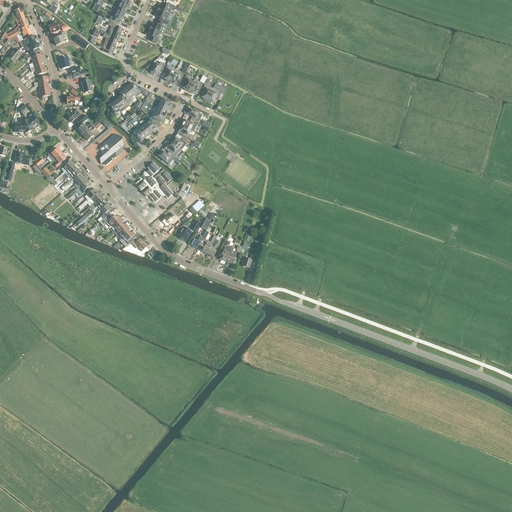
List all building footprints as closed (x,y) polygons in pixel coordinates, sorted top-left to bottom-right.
[(118,3),(116,7),(126,12),(128,7),(118,3)] [(159,8),(158,10),(169,15),(170,12),(171,12),(172,10),(174,11),(176,7),(168,4),(166,6),(161,4),(160,8),(159,8)] [(113,12),(124,17),(126,12),(116,7),(115,8),(113,12)] [(19,34),(18,31),(28,26),(21,9),(15,12),(18,19),(16,20),(18,27),(15,30),(15,31),(8,35),(6,34),(3,37),(6,39),(8,41),(7,41),(14,37),(19,34)] [(160,22),(166,25),(168,26),(170,22),(167,21),(168,19),(168,18),(169,15),(158,10),(157,13),(156,17),(161,19),(160,22)] [(110,16),(108,20),(110,20),(118,24),(120,24),(121,22),(122,22),(124,17),(113,12),(111,17),(110,16)] [(118,24),(110,20),(109,23),(108,25),(112,27),(110,31),(120,35),(123,29),(117,26),(118,24)] [(151,26),(150,29),(160,33),(163,27),(165,28),(166,25),(158,21),(156,24),(153,23),(152,26),(151,26)] [(57,23),(48,27),(51,34),(60,30),(57,23)] [(22,32),(24,36),(31,33),(28,26),(18,31),(19,34),(22,32)] [(160,33),(150,29),(149,31),(149,32),(148,36),(151,37),(149,41),(156,44),(160,45),(161,41),(157,40),(160,33)] [(105,33),(104,35),(118,41),(120,35),(110,31),(108,34),(105,33)] [(66,35),(65,32),(63,32),(58,34),(60,37),(54,40),(56,46),(65,42),(63,39),(67,37),(66,34),(66,35)] [(23,37),(24,40),(28,39),(33,50),(29,52),(30,55),(39,51),(36,44),(37,44),(36,42),(35,42),(31,33),(24,36),(23,37)] [(24,40),(23,37),(22,36),(20,37),(19,34),(14,37),(15,41),(16,40),(17,43),(19,42),(20,45),(25,43),(24,40)] [(107,38),(105,42),(115,47),(118,41),(104,35),(103,37),(107,38)] [(74,41),(81,46),(85,49),(89,44),(77,36),(74,41)] [(10,43),(8,41),(6,39),(4,42),(2,40),(0,42),(0,53),(1,52),(3,54),(5,52),(10,47),(11,48),(15,42),(13,40),(10,43)] [(115,47),(105,42),(103,46),(100,44),(99,46),(104,49),(103,51),(110,55),(112,52),(113,53),(115,49),(114,49),(115,47)] [(8,58),(14,63),(21,54),(15,49),(8,58)] [(31,59),(33,63),(43,60),(42,58),(40,54),(31,57),(30,55),(27,57),(28,61),(31,59)] [(60,60),(62,69),(70,67),(67,58),(60,60)] [(30,69),(31,71),(44,66),(43,63),(44,63),(43,60),(33,63),(34,67),(30,69)] [(159,71),(162,72),(166,65),(161,62),(159,65),(155,64),(151,73),(155,75),(157,75),(159,71)] [(44,66),(31,71),(31,73),(35,71),(37,76),(47,72),(46,70),(45,70),(44,66)] [(166,81),(170,83),(176,70),(168,66),(164,73),(167,75),(164,79),(166,80),(166,81)] [(176,70),(170,83),(173,85),(174,84),(175,85),(178,80),(181,82),(185,74),(176,70)] [(185,90),(188,92),(193,82),(190,81),(191,78),(186,75),(183,83),(186,84),(183,89),(185,90)] [(34,83),(34,85),(48,83),(48,80),(48,77),(37,78),(38,83),(34,83)] [(193,82),(188,92),(192,94),(193,93),(194,94),(197,90),(200,91),(203,84),(195,79),(193,82)] [(84,80),(84,81),(84,82),(81,82),(84,93),(93,91),(92,89),(93,88),(92,86),(91,85),(90,80),(87,81),(87,80),(86,80),(84,80)] [(133,84),(129,87),(135,96),(136,98),(141,94),(141,93),(139,90),(138,90),(137,89),(134,85),(133,84)] [(214,89),(207,102),(211,104),(211,103),(213,104),(215,99),(218,101),(222,93),(224,94),(226,90),(216,84),(214,89)] [(203,100),(207,102),(214,89),(205,85),(201,92),(204,94),(202,98),(204,99),(203,100)] [(129,87),(124,90),(131,99),(135,96),(129,87)] [(50,89),(39,91),(41,100),(45,99),(44,97),(50,96),(49,92),(50,92),(50,89)] [(120,94),(122,96),(126,102),(131,99),(124,90),(120,94)] [(122,96),(118,99),(125,110),(130,106),(126,102),(122,96)] [(160,97),(158,102),(170,108),(172,103),(160,97)] [(99,100),(96,98),(90,104),(92,107),(99,100)] [(113,103),(120,111),(121,113),(125,110),(118,99),(113,103)] [(158,102),(156,107),(167,113),(170,108),(158,102)] [(121,113),(120,111),(113,103),(109,106),(117,116),(121,113)] [(156,107),(153,112),(165,118),(167,113),(156,107)] [(9,109),(6,115),(12,118),(15,111),(9,109)] [(192,117),(191,120),(198,124),(202,115),(190,109),(188,113),(188,115),(192,117)] [(76,110),(67,118),(71,123),(80,114),(76,110)] [(155,119),(154,121),(156,123),(157,120),(162,123),(165,118),(153,112),(151,117),(155,119)] [(29,120),(25,121),(28,128),(29,127),(31,131),(33,130),(33,129),(40,123),(34,117),(29,120)] [(150,118),(145,122),(154,132),(158,128),(155,124),(156,123),(154,121),(150,118)] [(106,120),(102,123),(108,129),(111,126),(106,120)] [(183,122),(181,125),(191,130),(191,131),(194,132),(198,124),(191,120),(189,123),(185,120),(184,122),(183,122)] [(28,128),(25,121),(21,123),(21,124),(16,124),(16,133),(25,132),(25,134),(31,131),(29,127),(28,128)] [(143,127),(149,135),(154,132),(145,122),(141,125),(143,127)] [(78,129),(83,135),(94,125),(92,123),(86,128),(83,124),(78,129)] [(94,125),(83,135),(88,141),(94,136),(91,133),(96,128),(94,125)] [(141,125),(137,128),(145,139),(149,135),(143,127),(141,125)] [(191,130),(181,125),(179,129),(180,130),(179,131),(184,134),(182,137),(193,142),(195,137),(189,134),(191,131),(191,130)] [(141,142),(145,139),(137,128),(132,132),(134,134),(132,136),(136,141),(139,139),(141,142)] [(115,152),(123,146),(122,138),(114,135),(106,142),(100,147),(100,150),(103,151),(101,152),(102,158),(100,159),(101,164),(106,166),(112,161),(112,159),(114,159),(116,158),(115,152)] [(173,138),(170,141),(181,151),(188,144),(181,138),(179,141),(175,137),(174,139),(173,138)] [(171,150),(169,152),(175,158),(181,151),(170,141),(168,145),(167,147),(171,150)] [(53,161),(56,159),(62,154),(61,153),(62,152),(60,151),(59,151),(57,149),(54,152),(54,151),(49,155),(53,161)] [(175,158),(169,152),(167,155),(163,152),(162,153),(161,152),(158,156),(169,165),(175,158)] [(30,158),(26,157),(24,157),(24,154),(17,153),(14,162),(17,163),(20,164),(20,163),(22,164),(28,165),(30,158)] [(62,154),(56,159),(58,162),(55,165),(57,168),(61,164),(60,164),(66,159),(64,156),(65,156),(63,154),(62,154)] [(35,164),(37,167),(38,167),(43,162),(41,159),(40,159),(35,164)] [(10,162),(6,181),(11,182),(15,163),(10,162)] [(61,175),(57,178),(58,180),(59,180),(63,177),(62,176),(65,174),(65,173),(74,166),(71,162),(63,168),(62,169),(64,173),(61,175)] [(150,170),(140,178),(141,180),(136,184),(147,197),(149,195),(150,197),(155,202),(164,195),(168,199),(173,194),(165,184),(166,183),(166,184),(172,179),(167,173),(165,174),(161,168),(159,169),(154,163),(148,168),(150,170)] [(39,174),(42,172),(35,165),(33,167),(39,174)] [(65,173),(65,174),(68,177),(70,176),(78,170),(74,166),(65,173)] [(51,173),(46,168),(42,172),(47,178),(52,174),(51,173)] [(69,184),(74,180),(81,173),(78,170),(70,176),(68,177),(71,180),(64,186),(66,188),(70,185),(69,184)] [(74,180),(77,184),(84,177),(81,173),(74,180)] [(77,184),(80,187),(88,181),(84,177),(77,184)] [(88,181),(80,187),(81,188),(79,189),(83,194),(89,190),(88,188),(90,186),(91,185),(88,181)] [(184,184),(180,191),(188,194),(191,187),(184,184)] [(87,200),(81,206),(83,208),(87,204),(86,203),(98,193),(94,189),(85,197),(86,197),(86,198),(87,200)] [(98,193),(86,203),(87,204),(89,202),(91,204),(93,202),(94,203),(101,197),(98,193)] [(94,210),(97,207),(105,201),(101,197),(94,203),(97,206),(88,214),(89,216),(94,212),(93,211),(94,210)] [(108,204),(105,201),(97,207),(94,210),(95,211),(96,210),(99,213),(100,211),(108,204)] [(104,221),(105,222),(111,216),(109,215),(113,211),(111,209),(111,208),(110,207),(110,206),(109,205),(108,205),(108,204),(100,211),(104,215),(101,217),(103,220),(104,221)] [(171,223),(171,224),(172,223),(174,225),(173,226),(182,218),(177,213),(174,216),(171,212),(161,220),(162,222),(161,223),(164,226),(165,225),(167,227),(171,223)] [(89,216),(88,214),(86,216),(78,222),(81,225),(88,218),(87,217),(89,216)] [(112,218),(111,216),(105,222),(106,224),(106,225),(109,229),(111,226),(121,218),(119,216),(116,218),(115,216),(112,218)] [(109,229),(113,233),(115,231),(122,225),(121,223),(123,221),(121,218),(111,226),(109,229)] [(206,219),(201,228),(206,231),(210,222),(206,219)] [(196,225),(192,230),(195,232),(201,224),(196,221),(194,224),(196,225)] [(117,236),(118,235),(128,226),(126,224),(123,226),(122,225),(115,231),(113,233),(111,234),(112,235),(115,233),(117,236)] [(118,235),(122,239),(129,233),(128,231),(130,229),(128,226),(118,235)] [(184,227),(178,237),(180,238),(179,239),(182,241),(183,241),(185,242),(187,238),(188,239),(190,236),(189,235),(191,232),(189,231),(190,230),(187,228),(186,228),(184,227)] [(129,240),(131,242),(136,238),(134,236),(135,235),(133,232),(130,234),(129,233),(122,239),(126,243),(129,240)] [(202,251),(202,252),(206,246),(208,241),(205,240),(209,233),(206,232),(203,237),(197,249),(200,250),(199,251),(201,252),(202,251)] [(195,247),(197,249),(203,237),(201,235),(199,239),(198,241),(195,240),(192,246),(192,247),(194,248),(195,247)] [(208,254),(216,240),(217,237),(214,236),(210,243),(208,241),(206,246),(202,252),(204,254),(205,253),(208,254)] [(136,238),(131,242),(124,249),(126,251),(133,245),(136,249),(138,247),(141,252),(147,247),(146,247),(146,246),(145,244),(144,244),(140,239),(138,241),(136,238)] [(216,240),(208,254),(210,255),(210,256),(212,258),(213,257),(216,251),(213,250),(215,247),(217,244),(218,244),(219,241),(216,240)] [(220,259),(227,262),(231,251),(232,248),(227,247),(229,242),(225,241),(222,247),(225,248),(224,251),(220,259)] [(231,251),(227,262),(232,264),(236,256),(237,253),(231,251)] [(245,258),(243,266),(249,268),(253,256),(250,255),(249,259),(245,258)]
